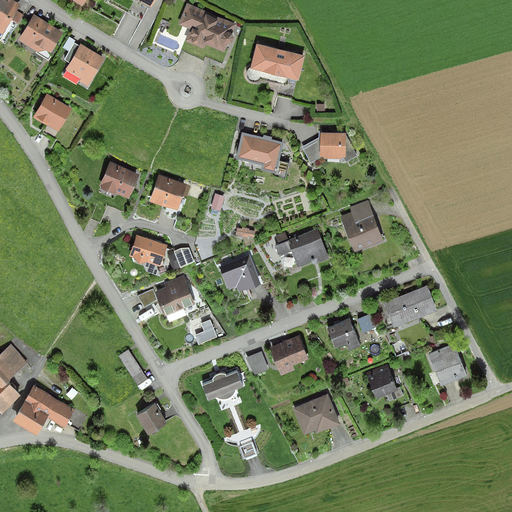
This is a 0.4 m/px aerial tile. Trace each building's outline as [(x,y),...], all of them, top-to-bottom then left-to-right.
[(0,27),(2,29),(13,10),(14,10),(4,3),(2,7),(0,5),(0,27)] [(228,32),(231,25),(187,6),(181,22),(192,27),(187,39),(201,45),(203,40),(221,48),(224,41),(226,41),(228,41),(229,40),(231,38),(231,36),(231,35),(230,33),(228,32)] [(58,33),(46,26),(44,29),(30,20),(19,38),(37,49),(43,47),(47,41),(51,44),(58,33)] [(284,84),(286,75),(296,77),(302,55),(256,44),(251,66),(249,67),(247,68),(246,70),(245,72),(245,75),(246,77),(248,80),(251,81),(253,81),(255,81),(258,80),(259,78),(284,84)] [(77,49),(71,45),(63,58),(70,62),(63,74),(76,82),(81,75),(89,79),(101,59),(79,46),(77,49)] [(35,115),(45,121),(56,127),(67,109),(46,96),(35,115)] [(268,139),(241,133),(236,156),(262,162),(261,167),(274,170),(281,142),(268,139)] [(344,134),(320,133),(320,141),(316,141),(302,148),(309,161),(320,156),(320,153),(341,154),(345,161),(355,155),(344,134)] [(110,164),(101,183),(126,194),(135,175),(110,164)] [(152,198),(162,202),(175,206),(182,185),(159,177),(152,198)] [(105,210),(95,205),(90,215),(100,220),(105,210)] [(354,248),(380,237),(372,219),(370,220),(368,215),(355,220),(352,214),(342,218),(354,248)] [(315,229),(287,241),(297,264),(314,257),(316,260),(326,256),(315,229)] [(278,244),(287,240),(284,231),(274,235),(278,244)] [(145,258),(157,262),(163,246),(137,237),(131,253),(134,254),(134,257),(135,260),(141,262),(144,260),(145,258)] [(181,265),(195,260),(189,243),(175,249),(181,265)] [(244,287),(257,282),(247,257),(220,268),(225,281),(235,278),(240,289),(244,287)] [(156,292),(164,313),(165,312),(168,319),(170,320),(182,315),(183,312),(181,306),(192,302),(184,281),(177,283),(176,279),(165,284),(166,288),(156,292)] [(401,321),(434,308),(425,286),(384,303),(386,308),(395,304),(401,321)] [(152,289),(136,295),(143,307),(156,299),(152,289)] [(286,302),(301,296),(298,289),(283,295),(286,302)] [(368,329),(363,315),(356,318),(362,331),(368,329)] [(348,318),(339,322),(338,321),(333,323),(333,324),(326,327),(334,345),(356,337),(348,318)] [(289,341),(271,348),(277,364),(288,360),(289,363),(305,356),(298,337),(289,341)] [(0,408),(1,409),(17,393),(5,379),(25,362),(9,344),(0,352),(0,408)] [(443,382),(454,378),(465,373),(453,344),(428,354),(435,371),(438,370),(443,382)] [(145,378),(140,371),(126,350),(118,355),(136,384),(145,378)] [(269,367),(262,350),(248,356),(254,373),(269,367)] [(375,397),(387,392),(396,388),(386,365),(365,373),(375,397)] [(234,388),(242,385),(236,370),(225,374),(224,373),(225,372),(224,372),(220,372),(217,372),(214,374),(212,377),(211,378),(212,378),(212,379),(201,384),(207,398),(215,395),(217,397),(220,398),(224,398),(226,397),(229,396),(232,393),(233,391),(234,388)] [(63,425),(65,422),(71,412),(34,385),(15,416),(36,429),(45,414),(63,425)] [(396,388),(387,392),(393,407),(409,400),(403,385),(396,388)] [(325,427),(327,426),(337,422),(325,395),(294,408),(304,432),(316,427),(315,425),(322,422),(325,427)] [(148,432),(164,422),(153,403),(136,413),(148,432)] [(242,459),(244,458),(258,452),(252,436),(235,443),(242,459)]
